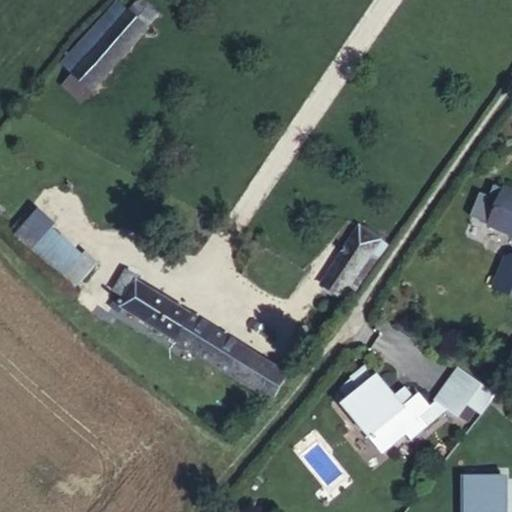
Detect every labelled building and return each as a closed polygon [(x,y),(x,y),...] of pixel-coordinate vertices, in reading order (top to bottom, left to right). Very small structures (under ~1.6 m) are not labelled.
[(140,0),(139,0),(101,43),(81,65),(74,73),(92,90),(147,28),(158,15),(140,0)] [(81,65),(101,43),(89,31),(69,54),(81,65)] [(82,101),(92,90),(74,73),(64,84),(82,101)] [(143,209),(129,231),(153,247),(168,225),(155,216),(143,209)] [(511,210),(509,214),(511,215),(511,259),(501,276),(511,283),(511,210)] [(341,296),(379,240),(361,227),(323,284),(341,296)] [(86,252),(63,277),(75,287),(98,263),(86,252)] [(273,401),(287,375),(124,274),(114,291),(120,294),(111,308),(119,314),(123,307),(273,401)] [(319,330),(336,304),(319,293),(303,319),(319,330)] [(341,401),(388,457),(445,410),(460,418),(467,406),(484,415),(498,390),(455,366),(433,406),(421,391),(406,403),(382,374),(367,365),(355,375),(341,401)] [(510,511),(511,474),(465,473),(464,511),(510,511)]
